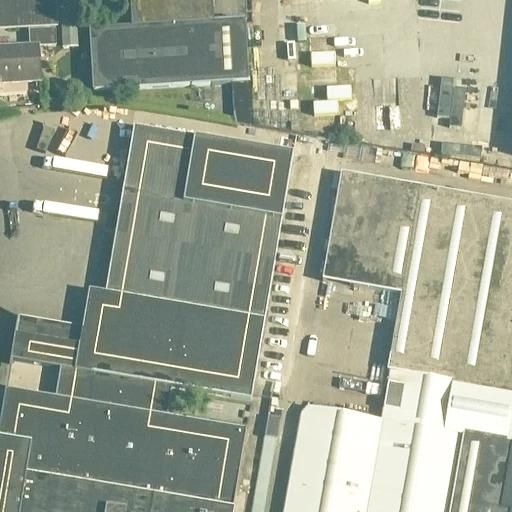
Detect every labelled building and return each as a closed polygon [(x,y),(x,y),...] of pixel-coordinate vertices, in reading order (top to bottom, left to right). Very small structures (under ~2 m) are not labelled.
[(0,0),(0,31),(53,29),(51,0),(0,0)] [(250,129),(248,85),(244,24),(213,25),(211,0),(128,0),(131,30),(89,32),(92,93),(231,86),(234,125),(250,129)] [(37,49),(55,48),(54,32),(28,33),(29,48),(0,49),(0,85),(39,83),(37,49)] [(334,34),(311,36),(312,44),(335,43),(334,34)] [(448,75),(447,83),(469,86),(471,78),(448,75)] [(461,88),(461,128),(481,128),(481,125),(497,125),(497,108),(484,108),(484,89),(461,88)] [(16,325),(9,366),(10,367),(11,363),(60,371),(55,401),(7,392),(8,388),(6,388),(0,420),(0,511),(232,511),(246,432),(245,432),(244,433),(166,420),(171,389),(251,403),(281,222),(292,156),(133,129),(98,335),(81,332),(81,337),(16,325)] [(299,426),(283,511),(501,511),(499,511),(510,446),(505,445),(511,408),(511,205),(341,175),(322,283),(401,297),(387,373),(389,373),(380,423),(371,421),(308,410),(301,417),(299,426)] [(302,309),(300,339),(310,340),(312,309),(302,309)] [(305,373),(306,344),(296,344),(295,373),(305,373)] [(267,418),(263,440),(276,443),(280,421),(267,418)]
